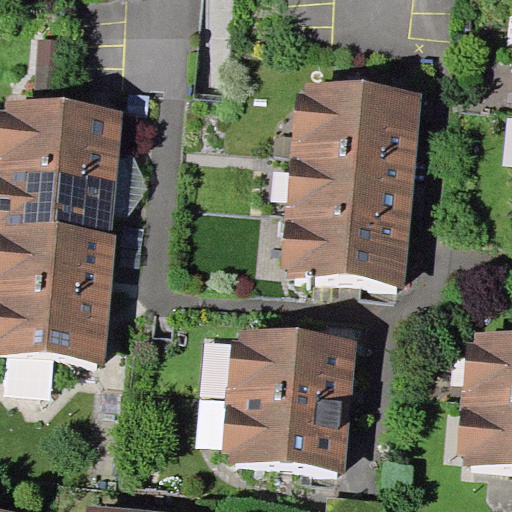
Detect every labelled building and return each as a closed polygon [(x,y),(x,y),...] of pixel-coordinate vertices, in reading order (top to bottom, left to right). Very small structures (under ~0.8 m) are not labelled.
[(67,41),(38,40),(35,92),(64,93),(67,41)] [(421,92),(306,82),(305,94),(296,93),(293,138),(416,148),(421,92)] [(122,109),(7,99),(6,112),(0,111),(0,159),(118,169),(119,155),(122,109)] [(411,214),(416,148),(293,138),(287,205),(411,214)] [(118,169),(114,215),(129,216),(148,187),(134,156),(119,155),(118,169)] [(114,215),(118,169),(0,159),(0,224),(112,234),(114,215)] [(405,284),(411,214),(287,205),(282,266),(289,267),(288,274),(405,284)] [(117,234),(112,234),(0,224),(0,290),(112,299),(117,234)] [(0,353),(107,363),(112,299),(0,290),(0,353)] [(226,395),(352,404),(356,338),(238,330),(237,339),(232,339),(226,395)] [(467,342),(462,400),(511,403),(511,334),(477,332),(476,342),(467,342)] [(352,404),(226,395),(223,452),(230,453),(229,461),(348,469),(352,404)] [(511,403),(462,400),(458,455),(465,456),(464,464),(511,468),(511,403)]
